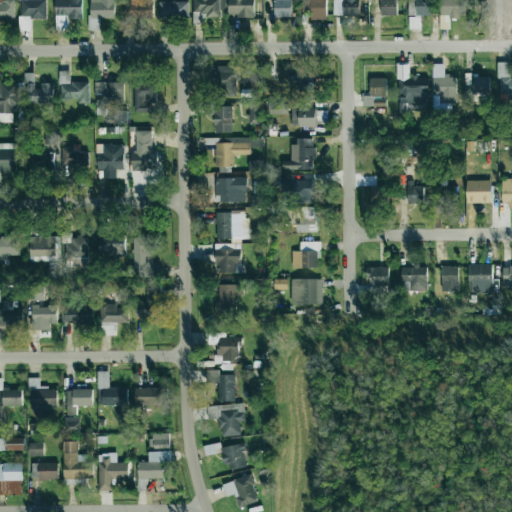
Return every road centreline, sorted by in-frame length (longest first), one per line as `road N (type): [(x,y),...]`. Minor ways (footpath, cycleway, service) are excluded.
road 1 (residential): [(0,51),(511,45)]
road 2 (residential): [(205,511),(190,428),(182,49)]
road 3 (residential): [(348,47),(350,313)]
road 4 (residential): [(0,510),(204,509)]
road 5 (residential): [(0,358),(188,357)]
road 6 (residential): [(0,203),(185,201)]
road 7 (residential): [(349,237),(511,234)]
